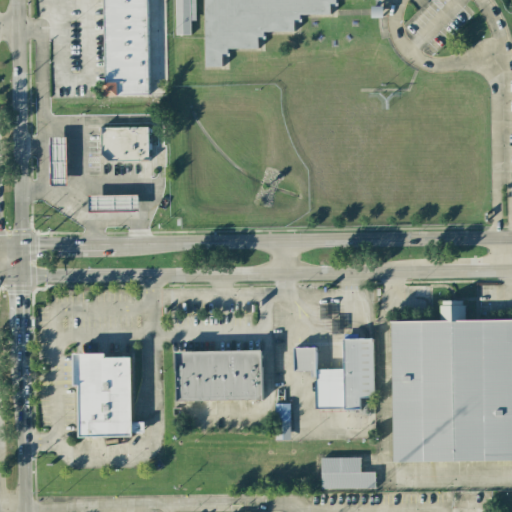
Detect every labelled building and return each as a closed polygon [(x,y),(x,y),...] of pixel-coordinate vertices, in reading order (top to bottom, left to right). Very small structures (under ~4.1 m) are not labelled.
[(147,0),(104,0),(106,96),(150,95),(147,0)] [(175,0),(176,35),(190,35),(190,21),(196,21),(195,0),(175,0)] [(206,67),(205,0),(330,0),(330,15),(295,15),(295,32),(258,32),(259,49),(222,49),(222,66),(206,67)] [(149,127),(103,127),(102,160),(149,160),(149,127)] [(51,184),(68,184),(67,137),(50,137),(51,184)] [(89,211),(139,212),(139,195),(89,195),(89,211)] [(392,321),(394,463),(511,460),(511,319),(465,320),(465,301),(441,301),(441,321),(392,321)] [(344,369),(317,369),(316,347),(294,348),(295,371),(315,371),(316,409),(361,408),(361,398),(374,397),(373,338),(344,339),(344,369)] [(177,401),(263,400),(262,350),(177,351),(177,401)] [(79,437),(133,437),(133,433),(145,432),(144,422),(132,422),(132,357),(106,357),(106,353),(75,354),(75,385),(78,385),(79,437)] [(290,404),(274,404),(275,440),(290,440),(290,404)] [(361,457),(321,458),(322,489),(375,488),(375,472),(361,472),(361,457)]
